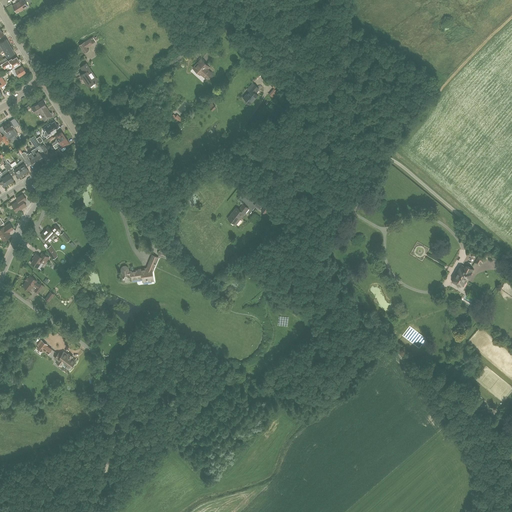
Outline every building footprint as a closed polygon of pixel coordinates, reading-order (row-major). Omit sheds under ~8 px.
[(14,0),(13,1),(15,4),(12,5),(17,13),(28,6),(27,4),(24,0),(14,0)] [(200,32),(194,26),(184,35),(186,38),(189,36),(190,37),(192,35),(194,37),(200,32)] [(11,46),(7,39),(0,42),(0,51),(3,50),(11,46)] [(79,45),(84,54),(89,51),(87,48),(93,44),(89,39),(79,45)] [(15,53),(11,46),(3,50),(8,57),(15,53)] [(8,61),(7,60),(2,64),(5,69),(11,65),(13,67),(20,63),(20,62),(20,61),(19,59),(18,59),(17,57),(12,60),(11,58),(9,60),(9,61),(8,61)] [(201,59),(193,68),(199,74),(201,73),(207,79),(212,73),(208,69),(210,67),(201,59)] [(81,75),(89,86),(97,80),(86,64),(81,67),(84,73),(81,75)] [(22,66),(15,70),(14,68),(7,72),(9,75),(16,71),(19,76),(26,72),(22,66)] [(275,88),(280,83),(275,78),(270,84),(275,88)] [(244,98),(250,103),(257,95),(253,91),(257,87),(253,83),(247,90),(249,91),(244,98)] [(39,112),(45,120),(52,116),(53,115),(53,114),(52,113),(51,112),(50,113),(42,100),(32,107),(36,114),(39,112)] [(10,121),(3,126),(6,130),(3,132),(17,146),(20,144),(11,130),(14,128),(10,121)] [(45,131),(44,136),(46,137),(47,138),(52,135),(56,132),(55,129),(58,127),(59,126),(58,124),(56,124),(55,121),(51,124),(51,123),(44,127),(46,130),(45,131)] [(6,144),(10,142),(5,135),(3,136),(0,132),(0,140),(2,139),(6,144)] [(53,145),(65,137),(62,132),(55,136),(58,139),(52,143),(53,145)] [(59,145),(61,144),(63,147),(69,143),(65,137),(53,145),(56,149),(59,147),(59,145)] [(44,159),(40,153),(43,150),(41,146),(39,144),(35,146),(37,149),(35,150),(38,154),(35,156),(39,162),(44,159)] [(44,151),(49,159),(55,156),(52,151),(49,154),(46,150),(44,151)] [(21,154),(26,161),(27,162),(30,160),(34,166),(35,165),(36,166),(38,164),(38,163),(39,162),(35,156),(31,151),(28,153),(27,155),(26,152),(24,152),(21,154)] [(28,170),(23,162),(26,161),(21,154),(19,155),(22,160),(20,161),(20,162),(17,164),(23,173),(28,170)] [(23,173),(17,164),(12,167),(9,162),(8,163),(6,159),(4,161),(6,164),(11,171),(13,169),(18,176),(23,173)] [(14,180),(9,172),(11,171),(6,164),(4,165),(7,170),(2,173),(9,183),(14,180)] [(0,180),(4,186),(9,183),(2,173),(0,174),(0,175),(2,178),(0,179),(0,180)] [(26,205),(24,201),(26,199),(23,194),(16,198),(18,201),(12,205),(16,211),(22,207),(23,208),(26,205)] [(255,206),(259,210),(263,205),(259,201),(255,206)] [(238,209),(236,207),(228,218),(235,225),(248,209),(242,204),(238,209)] [(10,236),(8,232),(13,228),(10,223),(4,227),(4,226),(0,228),(0,238),(2,237),(4,240),(10,236)] [(51,230),(48,227),(46,230),(41,235),(46,240),(47,240),(49,242),(61,230),(56,225),(51,230)] [(53,259),(57,256),(50,246),(46,248),(53,259)] [(31,263),(37,267),(41,261),(45,264),(49,258),(43,253),(40,256),(36,253),(34,257),(35,257),(31,263)] [(152,272),(158,257),(152,255),(146,269),(129,272),(128,269),(128,268),(127,267),(127,266),(126,266),(125,266),(124,266),(123,266),(123,267),(122,267),(122,268),(122,269),(122,270),(123,278),(129,277),(129,274),(131,274),(132,279),(142,277),(143,282),(151,281),(150,271),(152,272)] [(479,256),(475,262),(480,265),(482,262),(483,263),(485,260),(479,256)] [(466,282),(465,281),(467,277),(468,278),(473,269),(467,266),(466,268),(461,265),(453,281),(462,286),(463,285),(464,286),(466,282)] [(38,293),(43,285),(40,283),(39,284),(36,282),(37,281),(30,276),(23,285),(30,290),(34,285),(37,287),(35,290),(38,293)] [(54,294),(51,292),(46,299),(49,301),(54,294)] [(52,349),(47,345),(41,340),(37,345),(39,346),(37,348),(42,352),(43,350),(48,354),(52,349)] [(74,362),(75,360),(74,359),(64,352),(61,355),(59,353),(58,354),(60,356),(59,358),(59,357),(58,358),(58,359),(57,360),(58,360),(56,362),(62,366),(63,364),(66,366),(66,367),(69,369),(74,362)]
